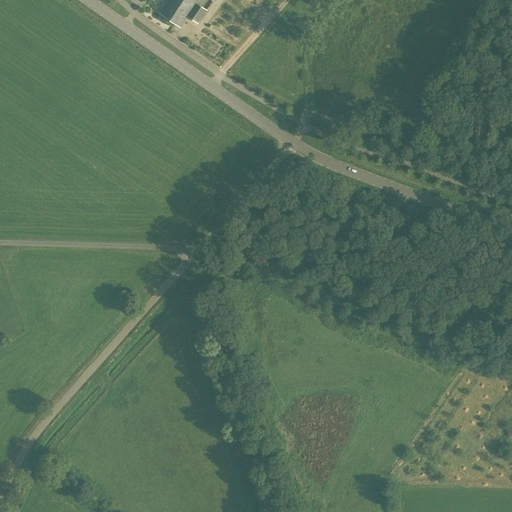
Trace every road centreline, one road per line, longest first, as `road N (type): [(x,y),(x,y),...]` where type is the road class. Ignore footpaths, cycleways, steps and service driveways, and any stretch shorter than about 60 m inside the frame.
road 1 (unclassified): [(0,489),(44,424),(292,143)]
road 2 (secondary): [(87,0),(292,143)]
road 3 (secondary): [(292,143),(511,231)]
